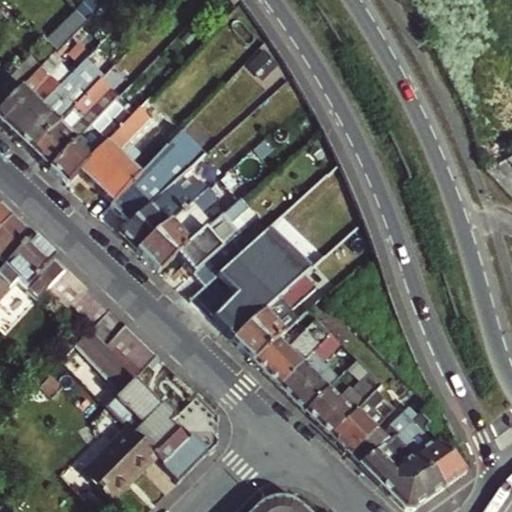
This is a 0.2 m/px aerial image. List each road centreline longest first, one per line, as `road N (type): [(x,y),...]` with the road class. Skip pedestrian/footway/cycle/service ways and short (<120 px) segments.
road 1 (primary): [(273,0),(328,84),(375,182),(435,341),(483,437),(494,495)]
road 2 (primary): [(511,384),(432,148),(352,0)]
road 3 (residential): [(275,434),(0,169)]
